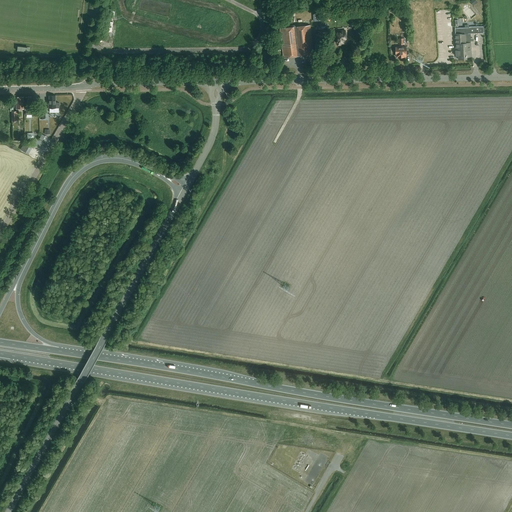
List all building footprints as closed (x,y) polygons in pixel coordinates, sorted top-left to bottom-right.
[(284,57),(313,54),(310,25),(280,28),(284,57)] [(483,26),(474,27),(455,28),(455,34),(456,56),(458,56),(458,59),(467,58),(467,57),(471,56),(471,42),(470,33),(484,33),(483,26)] [(346,41),(346,40),(346,30),(343,31),(343,30),(338,31),(338,32),(336,32),(337,43),(338,44),(340,44),(340,43),(343,43),(343,41),(346,41)] [(407,46),(396,47),(395,47),(395,54),(396,54),(396,57),(406,57),(406,54),(407,54),(407,46)] [(49,103),(49,108),(50,108),(59,108),(59,103),(56,103),(56,95),(49,95),(49,103)]
